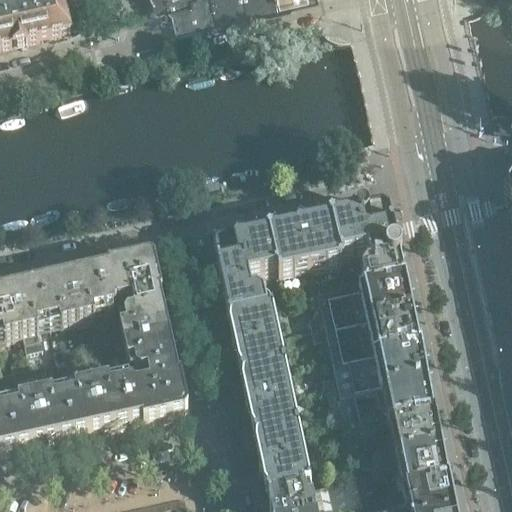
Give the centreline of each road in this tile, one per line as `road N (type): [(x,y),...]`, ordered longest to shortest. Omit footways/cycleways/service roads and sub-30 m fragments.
road 1 (tertiary): [(415,180),(438,248),(496,511)]
road 2 (residential): [(178,239),(415,180)]
road 3 (residential): [(223,451),(0,499)]
road 4 (tertiary): [(511,391),(464,168)]
road 5 (residential): [(358,0),(138,48)]
road 6 (residential): [(223,451),(178,239)]
road 7 (tertiary): [(376,0),(415,180)]
road 8 (residential): [(0,280),(178,239)]
road 9 (tertiary): [(464,168),(426,0)]
road 10 (residential): [(138,48),(0,78)]
